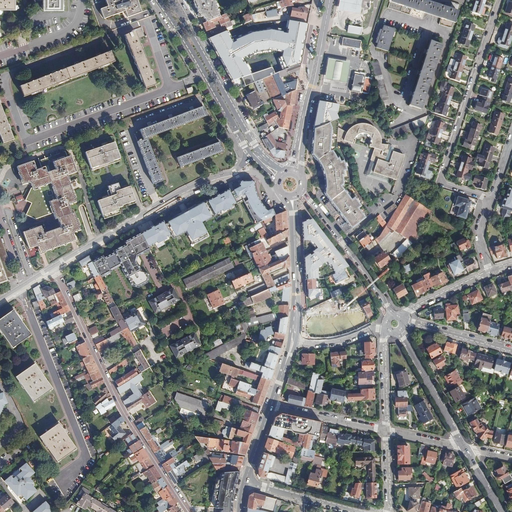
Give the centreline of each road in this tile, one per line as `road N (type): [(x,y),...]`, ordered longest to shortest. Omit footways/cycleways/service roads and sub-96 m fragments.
road 1 (residential): [(187,511),(133,428),(54,269)]
road 2 (residential): [(499,0),(438,177),(491,200)]
road 3 (tertiary): [(227,176),(54,269)]
road 4 (secondary): [(156,0),(253,157)]
road 5 (secondary): [(257,148),(172,0)]
road 6 (residential): [(391,315),(300,192)]
road 7 (secondary): [(292,197),(292,343)]
road 8 (residential): [(402,101),(393,98),(383,60),(375,57),(382,17),(429,27)]
road 9 (residential): [(398,331),(464,448)]
road 10 (unknown): [(402,101),(413,111),(426,98),(446,41),(446,32),(429,27)]
